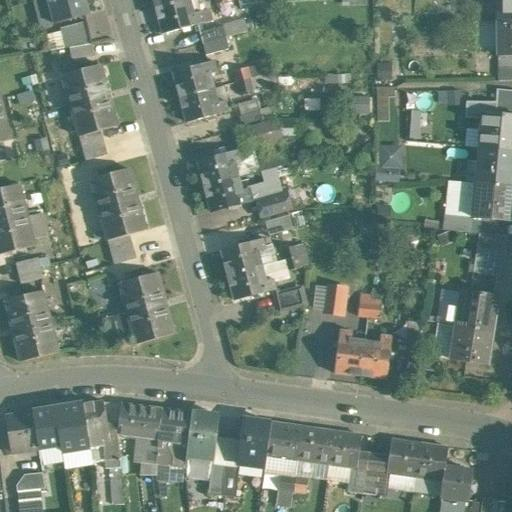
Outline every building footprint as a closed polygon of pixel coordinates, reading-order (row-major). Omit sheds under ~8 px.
[(40,0),(35,2),(41,26),(53,23),(54,24),(90,14),(86,0),(40,0)] [(153,0),(156,9),(190,0),(189,0),(153,0)] [(190,0),(156,9),(163,35),(203,24),(200,13),(194,14),(190,0)] [(511,20),(511,0),(496,0),(497,21),(511,20)] [(511,20),(497,21),(497,56),(498,56),(511,55),(511,20)] [(86,21),(61,28),(65,47),(70,47),(91,43),(86,21)] [(225,39),(203,45),(206,56),(228,50),(225,39)] [(91,43),(70,47),(72,59),(93,55),(91,43)] [(511,55),(498,56),(499,68),(511,68),(511,55)] [(215,62),(173,73),(180,98),(214,89),(210,75),(217,73),(215,62)] [(99,65),(63,75),(80,136),(101,131),(116,126),(99,65)] [(259,66),(247,69),(250,80),(262,77),(259,66)] [(511,68),(499,68),(499,81),(511,80),(511,68)] [(247,69),(234,72),(237,83),(250,80),(247,69)] [(262,77),(250,80),(253,90),(269,86),(266,76),(264,76),(262,77)] [(250,80),(237,83),(240,94),(253,90),(250,80)] [(390,120),(391,85),(377,85),(376,120),(390,120)] [(214,89),(180,98),(187,124),(228,113),(225,101),(218,103),(214,89)] [(511,92),(485,90),(483,113),(511,115),(511,92)] [(0,98),(0,142),(10,140),(0,98)] [(261,111),(239,117),(242,128),(264,122),(261,111)] [(511,115),(483,113),(479,149),(511,151),(511,115)] [(80,136),(86,160),(107,154),(101,131),(80,136)] [(401,145),(376,144),(376,180),(401,180),(401,145)] [(511,151),(479,149),(476,183),(511,186),(511,151)] [(238,151),(197,162),(204,187),(238,178),(234,164),(241,162),(238,151)] [(278,155),(271,157),(274,168),(281,166),(278,155)] [(271,157),(258,161),(261,171),(274,168),(271,157)] [(281,166),(274,168),(277,179),(284,177),(281,166)] [(277,179),(274,168),(261,171),(264,182),(277,179)] [(128,169),(92,179),(109,240),(129,234),(145,230),(128,169)] [(238,178),(204,187),(211,213),(252,201),(249,190),(242,192),(238,178)] [(86,181),(76,184),(81,204),(92,201),(86,181)] [(511,197),(511,186),(476,183),(473,218),(510,222),(511,197)] [(19,185),(0,189),(0,254),(34,246),(19,185)] [(287,193),(257,201),(262,219),(291,211),(287,193)] [(268,232),(292,229),(290,215),(266,218),(268,232)] [(473,222),(444,220),(443,230),(472,233),(473,222)] [(109,240),(108,240),(114,264),(136,258),(129,234),(109,240)] [(507,236),(479,234),(477,247),(505,251),(507,236)] [(262,240),(221,251),(228,276),(262,267),(258,253),(265,251),(264,247),(262,240)] [(273,245),(264,247),(265,251),(258,253),(262,267),(277,262),(273,245)] [(303,245),(295,247),(298,257),(305,255),(303,245)] [(295,247),(282,250),(285,260),(298,257),(295,247)] [(505,251),(477,247),(473,273),(501,277),(505,251)] [(305,255),(298,257),(301,268),(308,266),(305,255)] [(37,257),(16,262),(21,284),(42,278),(37,257)] [(298,257),(285,260),(288,272),(301,268),(298,257)] [(285,260),(277,262),(262,267),(266,281),(273,279),(274,284),(290,279),(288,272),(285,260)] [(262,267),(228,276),(235,302),(276,291),(274,284),(273,279),(266,281),(262,267)] [(466,272),(438,268),(436,280),(463,284),(464,284),(466,272)] [(156,273),(120,283),(137,343),(173,333),(156,273)] [(345,289),(327,287),(324,313),(342,316),(345,289)] [(299,290),(276,296),(280,311),(303,305),(299,290)] [(499,296),(462,290),(457,325),(493,331),(499,296)] [(43,291),(6,301),(21,361),(58,352),(43,291)] [(371,297),(361,295),(360,302),(370,304),(371,297)] [(382,298),(371,297),(370,304),(381,305),(382,298)] [(370,304),(360,302),(358,316),(368,318),(370,304)] [(381,305),(370,304),(368,318),(379,319),(381,305)] [(417,356),(428,358),(432,333),(436,334),(438,323),(423,320),(417,356)] [(493,331),(457,325),(452,360),(488,366),(493,331)] [(365,341),(350,339),(351,332),(340,331),(334,373),(360,376),(365,341)] [(380,343),(365,341),(360,376),(386,380),(392,338),(381,336),(380,343)] [(428,358),(417,356),(415,370),(435,373),(437,359),(428,358)] [(103,401),(83,404),(88,437),(89,443),(103,441),(105,460),(120,459),(118,436),(119,423),(105,425),(103,401)] [(83,404),(55,409),(61,444),(60,444),(62,452),(89,447),(87,437),(88,437),(83,404)] [(149,407),(122,404),(119,423),(118,436),(143,440),(141,463),(156,464),(162,409),(149,408),(149,407)] [(55,409),(33,413),(39,448),(60,444),(61,444),(55,409)] [(192,413),(162,409),(156,464),(173,466),(174,456),(173,456),(167,442),(188,445),(192,413)] [(219,416),(192,412),(192,413),(188,445),(187,454),(212,457),(212,459),(214,460),(219,416)] [(33,413),(7,417),(11,435),(9,436),(12,452),(39,448),(33,413)] [(270,423),(243,419),(237,463),(239,463),(239,461),(263,464),(260,488),(262,488),(266,456),(270,423)] [(302,427),(270,423),(266,456),(297,460),(302,427)] [(333,432),(302,427),(297,460),(329,464),(333,432)] [(361,436),(333,432),(329,464),(351,467),(348,491),(363,494),(366,469),(368,454),(358,452),(361,436)] [(419,444),(392,440),(390,457),(368,454),(366,469),(388,472),(388,473),(415,476),(419,444)] [(447,448),(419,444),(415,476),(442,480),(440,497),(468,501),(472,471),(445,467),(447,448)] [(43,473),(24,475),(16,486),(17,492),(45,489),(43,473)] [(278,483),(278,504),(293,505),(293,492),(306,493),(306,484),(278,483)] [(504,511),(505,501),(483,498),(481,511),(504,511)]
